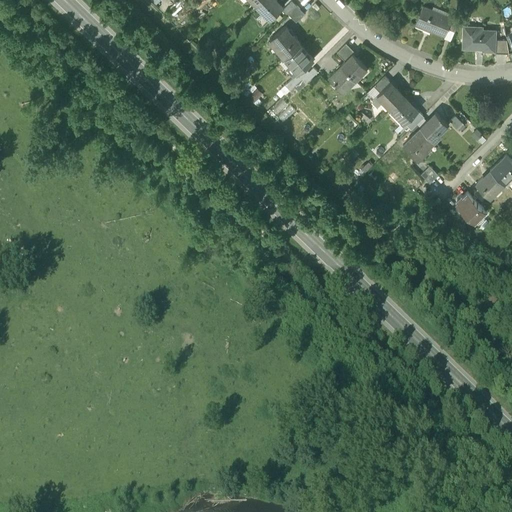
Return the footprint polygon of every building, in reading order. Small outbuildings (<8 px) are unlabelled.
[(283,7),(276,0),(261,0),(255,6),(269,21),(270,20),(276,14),(283,7)] [(291,1),(282,10),(286,14),(287,14),(296,5),(291,1)] [(296,5),(287,14),(296,22),(304,14),(296,5)] [(444,38),(446,32),(451,21),(452,18),(422,6),(414,27),(444,38)] [(451,21),(446,32),(453,36),(457,24),(451,21)] [(285,57),(300,44),(285,26),(269,39),(285,57)] [(482,27),(463,26),(462,48),(474,49),(474,48),(483,49),(482,51),(494,51),(495,36),(495,31),(482,30),(482,27)] [(505,37),(495,36),(494,51),(508,52),(505,37)] [(355,52),(346,43),(337,52),(345,61),(353,53),(354,54),(355,52)] [(313,60),(300,44),(285,57),(286,58),(288,56),(293,62),(291,64),(298,73),(307,65),(313,60)] [(354,54),(353,53),(345,61),(341,65),(355,79),(367,67),(354,54)] [(304,76),(311,69),(307,65),(298,73),(297,74),(301,79),(304,76)] [(319,70),(315,65),(311,69),(304,76),(309,80),(319,70)] [(343,90),(355,79),(341,65),(329,76),(343,90)] [(301,79),(297,74),(287,84),(286,82),(279,89),(285,94),(290,90),(301,79)] [(373,86),(378,91),(389,80),(384,75),(373,86)] [(304,76),(301,79),(290,90),(294,95),(309,80),(304,76)] [(248,80),(240,88),(253,102),(261,94),(248,80)] [(377,95),(390,109),(404,96),(391,82),(377,95)] [(390,109),(404,122),(405,123),(418,110),(416,108),(404,96),(390,109)] [(424,116),(418,110),(405,123),(411,129),(424,116)] [(436,112),(420,127),(434,141),(442,133),(439,130),(446,123),(436,112)] [(465,125),(455,115),(450,120),(459,130),(465,125)] [(434,141),(420,127),(402,145),(416,159),(434,141)] [(470,134),(479,142),(485,136),(477,128),(470,134)] [(511,159),(506,154),(490,169),(492,171),(503,182),(511,173),(511,159)] [(350,155),(346,157),(344,160),(346,164),(349,166),(354,164),(355,161),(354,157),(350,155)] [(430,167),(421,175),(430,183),(438,175),(430,167)] [(492,171),(484,178),(483,176),(476,183),(479,186),(487,194),(493,188),(495,191),(504,183),(503,182),(492,171)] [(393,173),(386,180),(392,186),(399,179),(393,173)] [(511,173),(503,182),(504,183),(511,191),(511,173)] [(487,194),(479,186),(474,192),(481,199),(487,194)] [(485,210),(467,191),(463,195),(461,194),(456,199),(458,200),(456,202),(459,205),(471,218),(475,221),(478,224),(484,218),(481,215),(481,214),(485,210)] [(471,218),(459,205),(455,209),(467,222),(471,218)]
